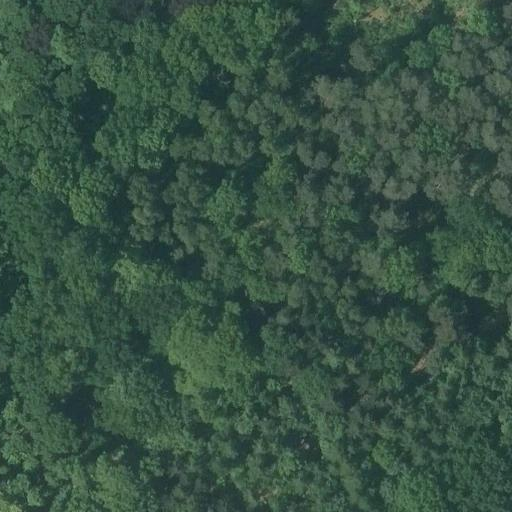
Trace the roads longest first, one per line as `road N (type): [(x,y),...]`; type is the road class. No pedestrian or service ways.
road 1 (track): [(0,118),(418,511)]
road 2 (track): [(129,239),(353,0)]
